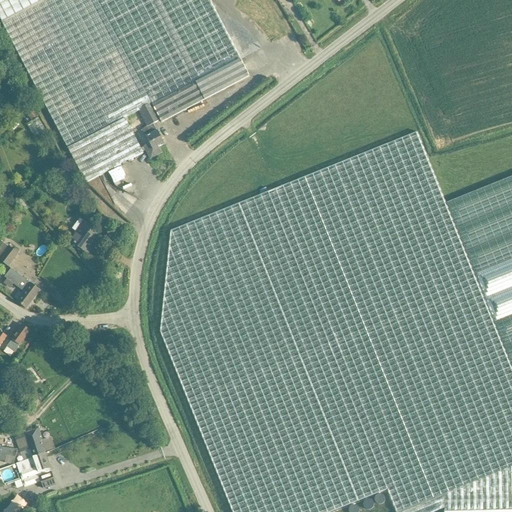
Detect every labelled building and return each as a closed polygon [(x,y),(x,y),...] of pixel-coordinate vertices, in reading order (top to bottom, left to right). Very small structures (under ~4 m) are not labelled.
[(249,77),(208,0),(0,0),(0,18),(86,183),(143,153),(143,152),(146,150),(150,159),(162,153),(159,147),(165,144),(158,131),(157,131),(153,124),(160,120),(161,122),(249,77)] [(34,110),(27,114),(31,120),(38,116),(34,110)] [(171,231),(160,332),(232,511),(330,511),(388,489),(396,511),(435,511),(445,509),(445,511),(511,510),(511,176),(446,203),(417,132),(273,190),(261,195),(171,231)] [(99,233),(102,235),(84,221),(70,240),(88,254),(94,245),(92,243),(99,233)] [(1,241),(0,243),(0,259),(9,267),(18,254),(9,247),(1,241)] [(5,265),(0,271),(0,272),(5,277),(18,288),(12,296),(17,301),(26,309),(29,306),(33,301),(33,300),(40,291),(11,269),(5,265)] [(15,331),(17,332),(7,347),(14,353),(30,331),(23,325),(22,325),(20,324),(15,331)] [(45,453),(41,441),(43,441),(39,429),(25,433),(32,457),(45,453)] [(16,457),(18,449),(0,447),(0,468),(4,467),(6,455),(16,457)] [(51,468),(45,453),(32,457),(32,458),(0,469),(0,473),(4,485),(19,479),(18,474),(20,473),(25,487),(42,482),(44,489),(56,485),(51,472),(50,473),(48,469),(51,468)]
